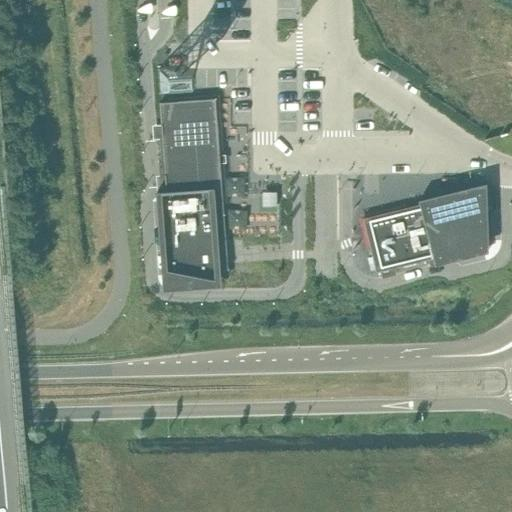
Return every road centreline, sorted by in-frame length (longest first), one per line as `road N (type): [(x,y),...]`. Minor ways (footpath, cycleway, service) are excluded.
road 1 (primary): [(511,358),(0,373)]
road 2 (primary): [(0,415),(511,406)]
